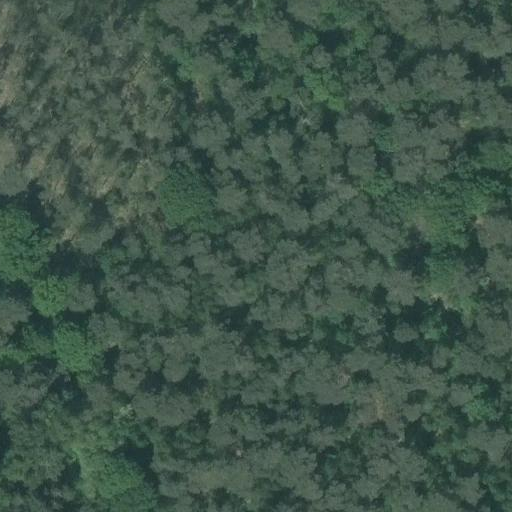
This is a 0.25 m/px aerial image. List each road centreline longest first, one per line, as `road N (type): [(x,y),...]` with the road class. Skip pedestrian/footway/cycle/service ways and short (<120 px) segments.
road 1 (track): [(511,438),(300,0)]
road 2 (track): [(0,206),(118,511)]
